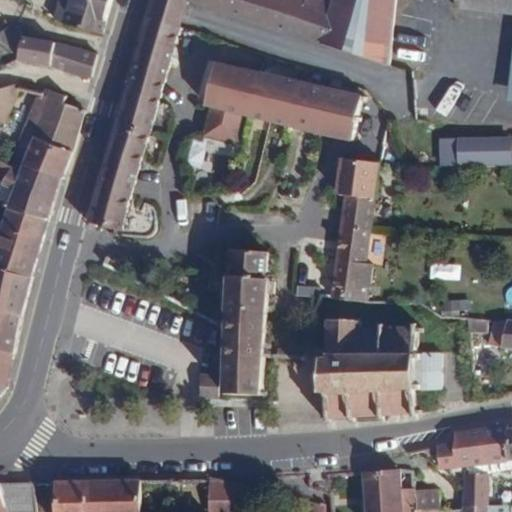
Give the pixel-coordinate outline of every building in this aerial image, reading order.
[(105,32),(113,0),(62,0),(58,16),(68,21),(105,32)] [(187,12),(190,2),(184,0),(152,0),(88,225),(98,228),(99,224),(117,229),(124,231),(187,12)] [(390,67),(400,0),(318,0),(316,8),(304,4),(305,0),(184,0),(190,2),(390,67)] [(316,8),(318,0),(305,0),(304,4),(316,8)] [(511,13),(511,0),(456,0),(456,6),(511,13)] [(53,69),(58,45),(25,37),(15,23),(0,39),(0,40),(0,45),(18,61),(53,69)] [(100,54),(58,45),(53,69),(93,78),(100,54)] [(363,95),(215,64),(204,107),(212,109),(205,136),(238,144),(244,118),(270,124),(354,143),(363,95)] [(0,119),(7,122),(18,88),(10,85),(0,88),(0,89),(0,119)] [(64,180),(88,110),(68,103),(70,97),(45,89),(43,95),(40,104),(48,107),(32,154),(27,167),(64,180)] [(511,136),(440,139),(441,168),(511,165),(511,136)] [(27,167),(32,154),(22,151),(17,164),(27,167)] [(49,222),(64,180),(27,167),(17,164),(0,157),(0,184),(15,189),(9,208),(49,222)] [(374,228),(378,199),(381,167),(382,162),(372,162),(342,159),(340,195),(345,196),(335,285),(329,285),(328,297),(369,303),(375,265),(383,265),(386,246),(371,245),(374,228)] [(0,268),(34,277),(49,222),(9,208),(0,232),(0,268)] [(267,354),(268,301),(275,301),(275,283),(267,283),(268,252),(228,251),(226,326),(224,394),(266,395),(267,354)] [(0,349),(15,354),(24,318),(34,277),(0,268),(0,349)] [(422,352),(422,333),(429,333),(429,326),(423,326),(423,321),(415,321),(415,326),(383,323),(383,317),(375,317),(375,321),(351,319),(351,315),(324,312),(324,317),(319,317),(319,323),(324,323),(324,333),(319,333),(319,337),(319,340),(324,340),(324,354),(321,354),(321,393),(325,393),(325,409),(321,409),(321,416),(326,416),(326,420),(331,419),(331,416),(352,415),(353,419),(361,418),(361,414),(384,413),(385,418),(395,417),(395,413),(414,412),(414,417),(421,416),(420,411),(422,412),(421,406),(418,406),(418,391),(444,389),(446,353),(422,352)] [(12,370),(15,354),(0,349),(0,385),(8,388),(12,370)] [(221,394),(221,375),(200,374),(200,394),(221,394)] [(0,385),(0,401),(3,399),(8,388),(0,385)] [(507,457),(508,428),(508,424),(482,430),(483,459),(507,457)] [(483,459),(482,430),(457,437),(458,446),(439,449),(440,472),(459,471),(460,460),(483,459)] [(399,469),(365,472),(367,504),(368,511),(416,511),(416,507),(415,493),(401,493),(399,469)] [(490,511),(490,475),(465,475),(463,511),(490,511)] [(213,479),(213,511),(239,511),(239,479),(238,479),(213,479)] [(141,511),(140,480),(53,481),(55,511),(141,511)] [(39,511),(34,482),(1,482),(7,511),(39,511)] [(442,507),(442,488),(415,488),(415,493),(416,507),(442,507)]
